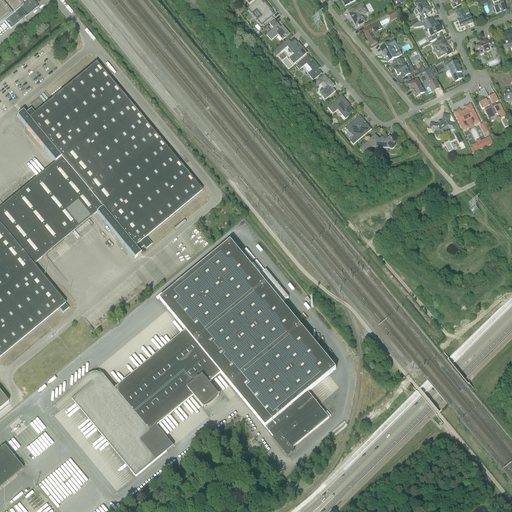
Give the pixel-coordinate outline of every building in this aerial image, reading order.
[(0,0),(0,25),(4,22),(11,30),(38,7),(32,0),(29,0),(22,6),(17,0),(0,0)] [(257,0),(255,2),(247,9),(252,14),(257,20),(261,25),(270,18),(274,15),(270,10),(267,6),(268,6),(268,5),(267,5),(266,5),(265,3),(263,4),(260,0),(257,0)] [(426,6),(426,5),(423,0),(421,0),(414,4),(422,18),(427,15),(426,14),(430,12),(428,9),(426,6)] [(448,0),(449,0),(448,0),(449,0),(451,3),(450,3),(453,8),(461,4),(458,0),(448,0)] [(493,8),(496,13),(496,14),(506,10),(503,4),(502,4),(501,2),(503,1),(502,0),(491,0),(494,7),(493,8)] [(362,4),(353,10),(348,12),(352,19),(353,20),(356,27),(357,26),(358,27),(359,27),(359,26),(364,23),(360,16),(361,15),(366,12),(362,4)] [(466,18),(464,14),(468,11),(466,8),(455,13),(458,19),(457,20),(460,28),(464,26),(468,24),(468,25),(473,23),(470,16),(466,18)] [(419,23),(413,26),(414,28),(423,27),(425,30),(426,29),(428,28),(429,31),(428,32),(430,37),(438,33),(442,31),(439,26),(438,25),(437,22),(436,23),(434,23),(432,19),(428,21),(427,19),(421,21),(419,23)] [(288,34),(284,29),(283,30),(274,20),(269,24),(273,29),(266,35),(271,41),(278,35),(282,40),(285,38),(285,37),(288,34)] [(378,23),(365,30),(366,31),(365,33),(364,34),(371,46),(377,43),(373,37),(374,36),(375,33),(375,32),(377,31),(378,31),(382,29),(379,25),(379,26),(378,23)] [(505,34),(501,36),(502,39),(502,40),(503,44),(504,45),(509,43),(511,41),(511,31),(510,32),(504,34),(505,34)] [(443,39),(437,42),(431,46),(438,58),(446,54),(447,56),(452,53),(448,47),(448,48),(447,46),(445,47),(444,45),(446,44),(443,39)] [(276,50),(279,54),(286,48),(287,47),(291,43),(288,40),(283,44),(276,50)] [(301,47),(302,47),(298,43),(297,43),(295,40),(291,43),(287,47),(288,49),(288,50),(288,51),(288,52),(289,53),(290,54),(291,54),(292,54),(292,53),(294,55),(289,59),(293,65),(307,53),(304,49),(303,50),(301,47)] [(492,40),(481,44),(480,45),(480,44),(477,45),(477,46),(476,46),(477,49),(476,50),(477,52),(478,52),(479,55),(495,49),(492,40)] [(379,48),(383,56),(384,57),(384,56),(388,63),(392,60),(402,55),(399,51),(396,45),(394,41),(379,48)] [(297,65),(295,66),(299,70),(300,69),(304,66),(306,64),(312,71),(307,74),(313,81),(318,77),(321,74),(322,74),(321,74),(318,71),(318,70),(320,69),(316,64),(315,63),(312,59),(311,60),(308,56),(304,59),(297,65)] [(404,64),(407,62),(409,66),(413,72),(414,72),(406,57),(402,60),(404,64)] [(404,64),(404,63),(402,60),(397,62),(399,67),(394,70),(397,76),(399,75),(400,75),(400,74),(402,74),(402,75),(403,74),(405,77),(413,72),(409,66),(407,62),(404,64)] [(450,78),(452,78),(455,83),(462,79),(460,74),(461,73),(458,65),(459,64),(457,61),(446,66),(449,71),(447,72),(446,74),(446,76),(448,78),(450,78)] [(0,409),(8,403),(0,393),(0,357),(59,309),(63,313),(69,308),(33,265),(96,213),(134,259),(140,254),(138,251),(143,247),(146,249),(152,245),(146,238),(202,191),(96,63),(34,114),(31,110),(25,114),(23,112),(17,116),(55,163),(0,207),(0,409)] [(425,73),(431,83),(435,80),(429,71),(425,73)] [(335,86),(334,85),(333,86),(332,84),(333,84),(329,79),(328,80),(324,75),(313,84),(316,88),(323,83),(327,87),(319,94),(325,100),(335,92),(332,88),(335,86)] [(415,97),(416,98),(419,96),(419,97),(420,96),(425,93),(417,79),(406,85),(410,91),(412,90),(412,91),(413,91),(414,92),(413,93),(414,94),(413,94),(415,97)] [(429,84),(433,92),(439,89),(435,81),(431,83),(429,84)] [(486,100),(479,103),(481,108),(482,110),(484,109),(485,112),(484,112),(487,118),(493,115),(494,116),(497,114),(498,116),(504,113),(497,99),(494,94),(488,97),(490,100),(487,101),(486,100)] [(349,105),(344,99),(343,101),(339,97),(334,102),(327,108),(333,114),(338,110),(345,119),(354,112),(350,108),(349,108),(348,107),(349,105)] [(454,113),(456,118),(463,131),(468,128),(465,122),(470,119),(474,126),(479,123),(471,105),(465,108),(467,111),(461,114),(459,111),(454,113)] [(442,137),(442,134),(448,130),(454,131),(455,125),(449,124),(448,122),(449,116),(443,115),(442,121),(436,125),(430,124),(429,130),(435,131),(436,133),(436,136),(436,137),(436,138),(437,138),(437,139),(438,139),(439,139),(440,139),(441,139),(441,138),(442,137)] [(360,116),(356,119),(345,128),(354,137),(350,142),(353,145),(371,130),(369,132),(361,122),(363,120),(360,116)] [(480,125),(484,134),(488,132),(484,123),(480,125)] [(369,141),(359,149),(364,155),(369,151),(367,150),(371,147),(372,148),(374,147),(380,148),(380,146),(384,146),(385,148),(388,148),(389,148),(390,149),(391,149),(392,149),(393,149),(394,148),(394,147),(395,147),(395,146),(395,145),(395,144),(394,143),(395,143),(389,137),(386,140),(378,139),(375,136),(371,139),(369,141)] [(490,145),(491,145),(489,140),(486,141),(482,143),(483,145),(479,148),(477,145),(473,147),(476,152),(490,145)] [(71,399),(72,400),(117,454),(136,477),(173,446),(157,426),(193,396),(203,408),(218,395),(208,383),(220,374),(273,438),(272,438),(283,451),(287,456),(294,450),(293,448),(329,418),(321,409),(308,393),(336,369),(329,361),(281,304),(288,298),(266,271),(259,276),(230,242),(160,300),(185,331),(115,389),(102,374),(82,391),(79,392),(73,397),(71,398),(71,399)] [(119,289),(127,300),(142,289),(134,278),(119,289)] [(100,306),(88,315),(97,326),(109,317),(100,306)] [(0,487),(23,469),(4,446),(0,449),(0,487)] [(59,506),(78,494),(77,491),(81,488),(75,488),(73,485),(66,485),(66,489),(63,491),(65,492),(61,492),(59,494),(57,494),(55,495),(55,497),(52,498),(51,498),(52,500),(54,499),(56,499),(56,500),(52,500),(56,506),(59,506)]
